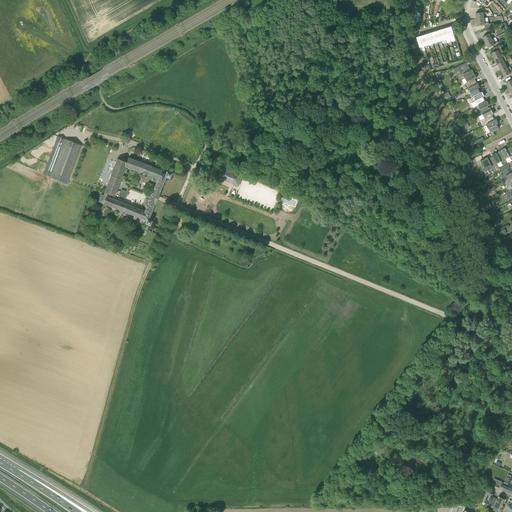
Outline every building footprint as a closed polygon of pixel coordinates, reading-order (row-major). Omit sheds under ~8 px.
[(497,9),(500,13),(503,11),(499,7),(498,7),(496,4),(495,4),(494,2),(494,3),(493,1),(491,3),(494,5),(497,9)] [(484,18),(476,19),(477,25),(484,24),(485,29),(492,27),(493,27),(492,23),(489,24),(488,23),(484,23),(484,18)] [(450,38),(447,28),(443,29),(446,39),(447,43),(451,42),(450,38)] [(485,42),(492,39),(490,36),(494,34),(493,32),(482,37),(485,42)] [(425,49),(424,46),(421,36),(417,37),(420,47),(421,50),(425,49)] [(493,42),(492,39),(485,42),(488,48),(498,43),(497,40),(493,42)] [(492,53),(495,59),(500,56),(499,52),(502,50),(501,48),(500,46),(496,48),(497,50),(492,53)] [(504,62),(506,60),(503,55),(501,56),(500,56),(495,59),(498,65),(504,62)] [(507,68),(504,62),(498,65),(501,71),(507,68)] [(463,75),(465,78),(474,73),(472,69),(469,71),(468,69),(469,69),(468,65),(464,68),(462,65),(453,69),(456,73),(460,71),(462,75),(463,75)] [(511,69),(509,71),(507,68),(501,71),(504,77),(511,72),(511,69)] [(476,78),(474,73),(465,78),(467,82),(466,83),(468,88),(478,83),(477,83),(475,80),(474,81),(473,79),(476,78)] [(480,87),(478,83),(468,88),(470,92),(469,92),(472,97),(473,96),(480,93),(479,90),(478,90),(477,89),(480,87)] [(477,106),(487,101),(485,102),(484,99),(482,99),(482,98),(484,96),(482,92),(480,93),(473,96),(475,100),(474,101),(477,106)] [(482,114),(491,110),(490,110),(488,107),(487,108),(486,105),(488,104),(487,101),(477,106),(478,106),(480,109),(479,110),(481,115),(482,114)] [(491,110),(482,114),(484,118),(483,119),(486,124),(494,119),(493,117),(492,117),(491,115),(494,114),(491,110)] [(496,119),(494,119),(486,124),(488,128),(490,133),(491,133),(493,132),(499,129),(497,125),(496,126),(495,124),(498,123),(496,119)] [(67,183),(81,145),(57,136),(43,174),(67,183)] [(501,150),(506,159),(510,157),(510,158),(511,157),(511,149),(511,147),(508,149),(508,150),(507,151),(505,148),(501,150)] [(506,160),(506,159),(501,150),(498,152),(499,153),(497,154),(496,152),(492,155),(493,156),(493,157),(497,164),(501,162),(501,163),(506,160)] [(127,162),(125,166),(147,175),(151,166),(129,157),(127,162)] [(497,164),(493,157),(490,158),(491,159),(489,160),(487,157),(480,161),(486,171),(488,170),(489,173),(499,168),(497,164)] [(125,166),(127,162),(118,158),(104,193),(114,196),(125,166)] [(151,166),(147,175),(158,179),(151,193),(158,196),(160,192),(166,177),(169,179),(171,173),(166,171),(165,175),(161,173),(162,171),(151,166)] [(507,179),(507,180),(511,177),(511,170),(510,167),(502,171),(504,176),(502,177),(504,181),(507,179)] [(239,186),(243,176),(222,168),(218,178),(239,186)] [(125,198),(128,192),(121,189),(120,191),(119,194),(118,196),(125,198)] [(157,200),(158,196),(151,193),(144,211),(140,210),(138,217),(146,220),(145,224),(150,226),(152,221),(148,219),(155,204),(157,200)] [(123,211),(126,204),(105,196),(101,194),(98,201),(123,211)] [(486,210),(492,207),(489,201),(483,204),(486,210)] [(133,215),(138,217),(140,210),(137,208),(126,204),(123,211),(133,215)] [(504,228),(497,231),(499,236),(506,232),(504,228)] [(511,475),(511,476),(508,485),(502,482),(501,486),(511,491),(511,475)] [(487,492),(482,502),(491,506),(494,498),(492,496),(493,494),(487,492)] [(494,498),(491,506),(494,508),(494,506),(500,508),(504,499),(498,497),(497,499),(494,498)] [(511,511),(511,501),(510,507),(506,505),(503,511),(511,511)]
